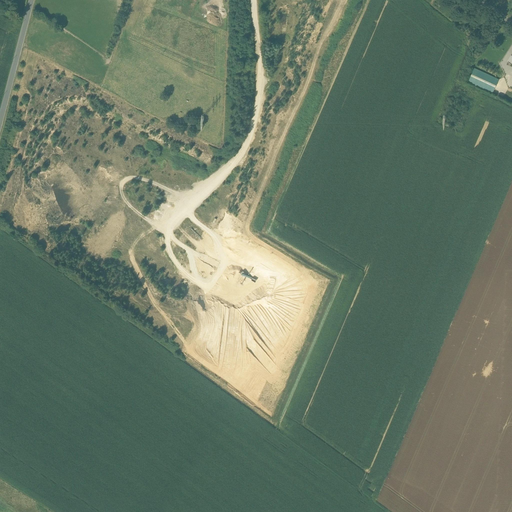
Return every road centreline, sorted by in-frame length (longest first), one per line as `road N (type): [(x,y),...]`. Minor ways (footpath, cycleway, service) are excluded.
road 1 (track): [(253,0),(260,85),(252,130),(241,153),(178,220),(165,229),(157,218),(180,208)]
road 2 (track): [(213,183),(190,197),(132,179),(119,195),(143,218),(157,218),(167,194)]
road 3 (unclassified): [(0,125),(32,0)]
